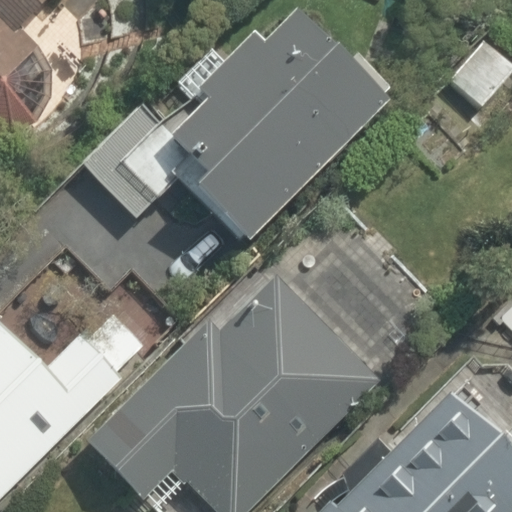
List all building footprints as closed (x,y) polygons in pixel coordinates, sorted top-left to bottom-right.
[(0,0),(0,83),(29,51),(16,39),(50,0),(0,0)] [(241,250),(379,105),(290,19),(251,59),(218,28),(74,178),(132,234),(176,187),(241,250)] [(511,85),(471,53),(443,89),(497,132),(511,112),(511,85)] [(236,321),(223,309),(81,460),(136,511),(159,511),(176,495),(194,511),(253,511),(378,381),(273,282),(236,321)] [(0,508),(153,354),(104,306),(42,369),(0,327),(0,508)] [(511,511),(511,430),(492,451),(440,399),(328,511),(511,511)]
